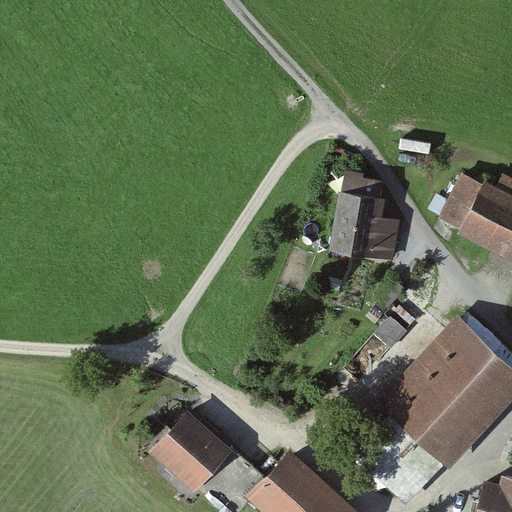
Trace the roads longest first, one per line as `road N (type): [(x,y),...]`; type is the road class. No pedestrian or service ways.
road 1 (track): [(454,270),(365,144),(348,134),(310,137),(146,361),(0,346)]
road 2 (unknown): [(314,407),(392,472),(430,492),(474,472),(511,430)]
road 3 (track): [(348,134),(231,0)]
